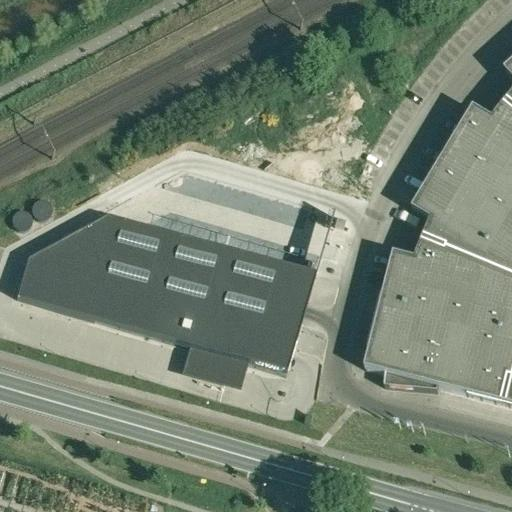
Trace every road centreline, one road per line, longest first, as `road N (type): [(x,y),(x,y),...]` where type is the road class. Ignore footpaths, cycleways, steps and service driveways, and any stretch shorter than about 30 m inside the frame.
road 1 (unclassified): [(511,439),(359,401),(339,383),(336,368),(353,278),(392,176),(453,82),(511,19)]
road 2 (secondary): [(435,511),(0,386)]
